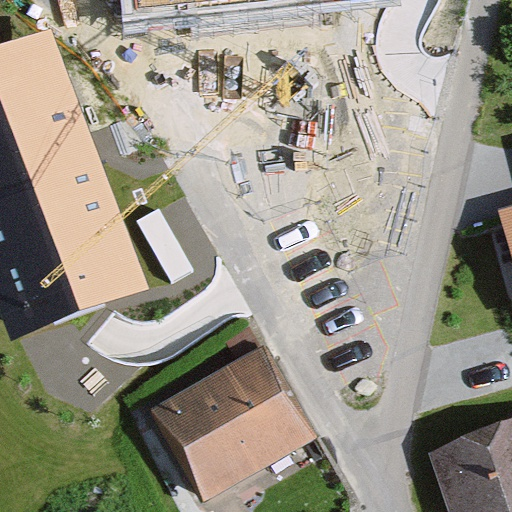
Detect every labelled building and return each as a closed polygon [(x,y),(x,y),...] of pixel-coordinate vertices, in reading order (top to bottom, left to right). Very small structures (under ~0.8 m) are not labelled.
[(122,0),(124,10),(221,0),(122,0)] [(0,62),(0,297),(12,330),(141,283),(53,43),(0,62)] [(511,210),(502,213),(511,248),(511,210)] [(163,413),(208,491),(307,434),(262,356),(163,413)] [(511,511),(511,425),(429,454),(449,511),(511,511)]
